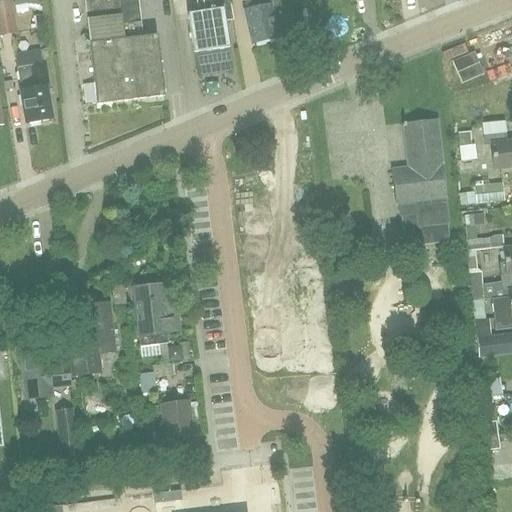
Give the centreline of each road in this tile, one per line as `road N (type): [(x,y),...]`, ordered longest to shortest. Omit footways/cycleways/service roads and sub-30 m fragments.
road 1 (residential): [(199,130),(215,167),(244,400),(254,413),(308,430),(325,455),(331,511)]
road 2 (unclassified): [(199,130),(511,0)]
road 3 (unclassified): [(0,211),(199,130)]
